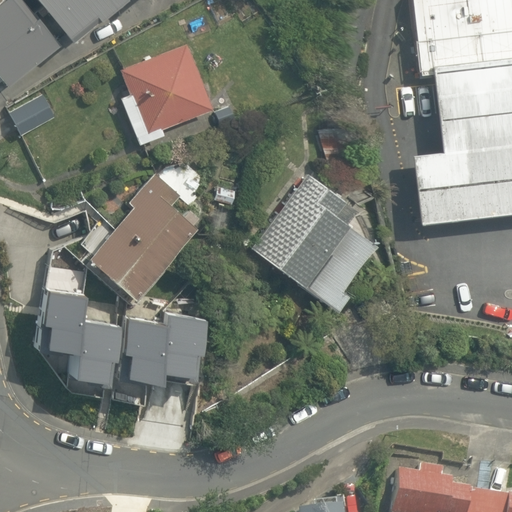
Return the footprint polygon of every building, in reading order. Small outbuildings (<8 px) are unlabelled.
[(11,0),(0,0),(0,84),(48,43),(11,0)] [(21,0),(52,41),(106,0),(21,0)] [(511,0),(409,0),(416,67),(511,56),(511,0)] [(203,110),(178,44),(111,70),(120,94),(111,97),(130,147),(158,136),(155,128),(203,110)] [(404,148),(412,216),(511,204),(511,48),(425,59),(434,144),(404,148)] [(36,95),(2,113),(14,137),(48,119),(36,95)] [(331,203),(295,178),(244,251),(326,307),(335,294),(328,288),(362,239),(324,213),(331,203)] [(151,179),(83,263),(128,299),(185,227),(156,204),(166,191),(151,179)] [(113,317),(76,311),(80,287),(42,281),(36,316),(40,317),(36,338),(71,343),(67,368),(97,373),(101,352),(107,353),(113,317)] [(118,346),(115,366),(149,372),(151,360),(182,366),(185,345),(192,346),(199,310),(160,303),(158,316),(121,310),(115,345),(118,346)] [(499,493),(474,489),(475,478),(391,467),(385,509),(405,511),(511,511),(511,483),(500,482),(499,493)]
